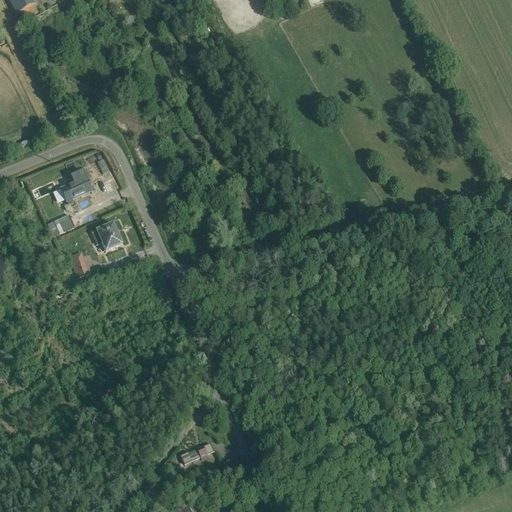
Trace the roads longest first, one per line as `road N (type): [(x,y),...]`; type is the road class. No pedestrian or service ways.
road 1 (residential): [(173,270),(511,192)]
road 2 (unclassified): [(0,174),(73,143),(105,140),(124,163),(173,270)]
road 3 (residential): [(221,396),(118,511)]
road 4 (residential): [(221,396),(173,270)]
road 5 (residential): [(275,511),(221,396)]
